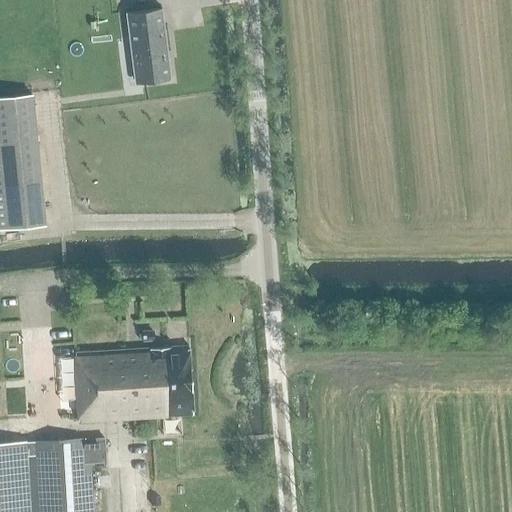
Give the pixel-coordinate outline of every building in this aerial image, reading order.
[(132,89),(169,85),(162,13),(125,17),(132,89)] [(0,234),(42,230),(29,100),(0,102),(0,234)] [(153,340),(152,332),(142,333),(142,341),(153,340)] [(69,352),(72,420),(186,415),(185,393),(189,392),(187,347),(69,352)] [(22,450),(22,445),(0,446),(0,511),(25,511),(22,459),(30,459),(32,511),(92,511),(90,466),(107,465),(106,441),(30,445),(30,449),(22,450)]
